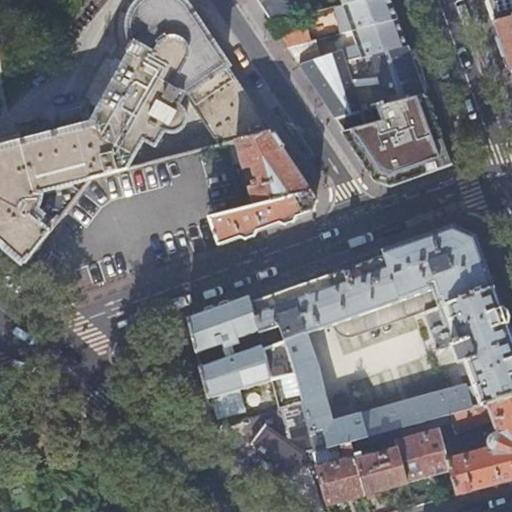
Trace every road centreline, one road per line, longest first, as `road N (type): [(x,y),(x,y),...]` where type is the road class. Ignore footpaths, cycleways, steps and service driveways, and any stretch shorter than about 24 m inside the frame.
road 1 (residential): [(35,344),(504,181)]
road 2 (secondary): [(35,344),(220,511)]
road 3 (tertiary): [(504,181),(437,0)]
